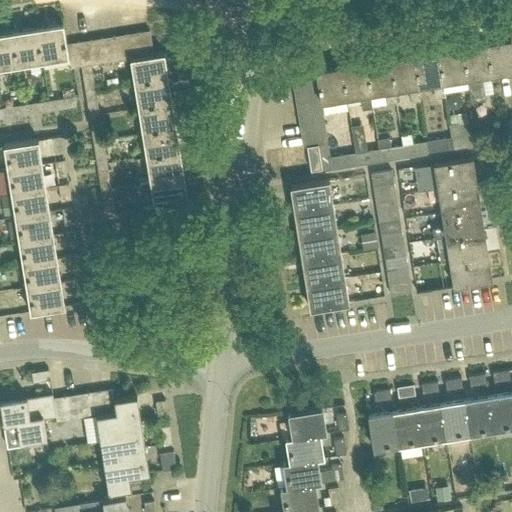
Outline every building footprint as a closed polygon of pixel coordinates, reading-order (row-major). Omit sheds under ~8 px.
[(68,55),(66,42),(63,21),(37,25),(43,59),(68,55)] [(18,63),(43,59),(37,25),(13,29),(18,63)] [(0,65),(18,63),(13,29),(0,31),(0,65)] [(140,55),(153,53),(149,29),(137,31),(140,55)] [(131,56),(140,55),(137,31),(125,32),(129,56),(131,56)] [(117,58),(129,56),(125,32),(113,34),(117,58)] [(105,60),(117,58),(113,34),(102,36),(105,60)] [(94,62),(105,60),(102,36),(90,38),(94,62)] [(511,45),(511,37),(486,41),(491,73),(511,69),(511,45)] [(82,64),(94,62),(90,38),(78,40),(82,64)] [(70,66),(82,64),(78,40),(66,42),(68,55),(70,66)] [(483,74),(491,73),(486,41),(462,45),(467,76),(471,98),(486,96),(483,74)] [(443,80),(467,76),(462,45),(437,49),(443,80)] [(445,93),(443,80),(437,49),(413,53),(419,84),(433,82),(435,95),(445,93)] [(135,82),(169,76),(165,51),(153,53),(140,55),(131,56),(135,82)] [(314,53),(289,57),(291,69),(315,65),(314,53)] [(420,97),(419,84),(413,53),(389,56),(394,88),(409,86),(411,99),(420,97)] [(394,88),(389,56),(365,60),(370,92),(371,92),(385,90),(387,101),(396,99),(394,88)] [(372,105),(371,92),(370,92),(365,60),(341,64),(346,96),(360,94),(362,107),(372,105)] [(317,75),(319,86),(321,97),(321,100),(346,96),(341,64),(316,68),(317,75)] [(317,75),(316,68),(315,65),(291,69),(293,79),(317,75)] [(85,89),(95,88),(93,72),(83,74),(85,89)] [(294,90),(319,86),(317,75),(293,79),(294,90)] [(139,106),(173,101),(169,76),(135,82),(139,106)] [(296,101),(321,97),(319,86),(294,90),(296,101)] [(60,107),(76,104),(75,95),(59,97),(60,106),(60,107)] [(89,114),(99,113),(97,97),(87,98),(89,114)] [(322,108),(321,100),(321,97),(296,101),(298,112),(322,108)] [(35,111),(38,110),(50,108),(49,99),(33,101),(35,111)] [(143,131),(176,125),(173,101),(139,106),(143,131)] [(10,115),(26,112),(24,103),(9,105),(10,114),(10,115)] [(300,122),(324,118),(322,108),(298,112),(300,122)] [(301,133),(326,129),(324,118),(300,122),(301,133)] [(449,123),(451,135),(470,132),(468,120),(449,123)] [(93,139),(103,137),(100,121),(91,123),(92,128),(93,139)] [(146,155),(180,150),(176,125),(143,131),(146,155)] [(301,133),(303,144),(307,144),(318,142),(328,140),(326,129),(301,133)] [(453,148),(472,145),(470,132),(451,135),(453,148)] [(53,152),(63,151),(60,135),(50,136),(53,152)] [(429,151),(448,148),(446,136),(427,139),(429,151)] [(7,167),(42,162),(38,137),(3,143),(7,167)] [(318,142),(322,167),(323,169),(351,164),(349,152),(330,155),(328,140),(318,142)] [(405,155),(424,152),(422,140),(403,143),(405,155)] [(311,169),(322,167),(318,142),(307,144),(311,169)] [(381,159),(400,156),(398,144),(379,147),(381,159)] [(97,163),(107,162),(104,146),(95,148),(97,163)] [(357,163),(375,160),(374,148),(355,151),(357,163)] [(150,180),(184,175),(180,150),(146,155),(150,180)] [(438,186),(476,180),(472,155),(434,161),(438,186)] [(57,176),(67,174),(64,158),(54,160),(57,176)] [(11,191),(46,185),(42,162),(7,167),(11,191)] [(373,184),(393,181),(391,169),(371,172),(373,184)] [(101,188),(111,186),(108,171),(99,172),(101,188)] [(184,175),(150,180),(154,206),(188,200),(184,175)] [(295,209),(333,203),(329,178),(291,184),(295,209)] [(442,210),(480,204),(476,180),(438,186),(442,210)] [(375,196),(395,192),(393,181),(373,184),(375,196)] [(60,199),(70,198),(68,182),(58,183),(60,199)] [(14,215),(50,209),(46,185),(11,191),(14,215)] [(377,208),(398,205),(395,192),(375,196),(377,208)] [(105,214),(115,212),(112,196),(103,198),(105,213),(105,214)] [(299,233),(337,227),(333,203),(295,209),(299,233)] [(446,234),(484,228),(480,204),(442,210),(444,224),(434,225),(436,235),(446,234)] [(64,223),(74,221),(71,205),(62,207),(64,223)] [(379,220),(400,217),(398,205),(377,208),(379,220)] [(18,238),(54,233),(50,209),(14,215),(18,238)] [(381,233),(402,229),(400,217),(379,220),(381,233)] [(303,257),(341,251),(337,227),(299,233),(303,257)] [(488,253),(484,228),(446,234),(448,245),(438,247),(440,260),(450,258),(450,259),(488,253)] [(68,247),(78,245),(75,229),(65,231),(68,247)] [(383,245),(404,241),(402,229),(381,233),(383,245)] [(22,262),(57,256),(54,233),(18,238),(22,262)] [(385,257),(406,253),(404,241),(383,245),(385,257)] [(306,282),(345,275),(341,251),(303,257),(306,282)] [(72,270),(82,269),(79,253),(69,254),(72,270)] [(387,269),(408,265),(406,253),(385,257),(387,269)] [(488,253),(450,259),(454,284),(492,278),(488,253)] [(26,286),(61,280),(57,256),(22,262),(26,286)] [(389,281),(410,277),(408,265),(387,269),(389,281)] [(345,275),(306,282),(311,307),(349,300),(345,275)] [(75,294),(85,292),(83,276),(73,278),(75,294)] [(410,277),(389,281),(391,293),(412,290),(410,277)] [(61,280),(26,286),(30,310),(65,305),(61,280)] [(33,380),(49,377),(50,377),(49,367),(32,370),(33,380)] [(493,378),(510,376),(508,368),(492,370),(491,370),(493,378)] [(485,380),(484,372),(468,374),(467,374),(468,383),(485,380)] [(445,386),(462,384),(461,375),(444,378),(445,386)] [(438,388),(437,379),(420,382),(419,382),(421,390),(438,388)] [(414,391),(413,383),(397,386),(396,386),(397,394),(414,391)] [(116,411),(114,397),(112,386),(100,388),(105,413),(116,411)] [(389,387),(373,390),(372,390),(374,398),(391,395),(389,387)] [(99,414),(105,413),(100,388),(89,390),(93,414),(98,413),(99,414)] [(81,416),(93,414),(89,390),(77,392),(81,416)] [(493,428),(511,425),(511,394),(511,390),(488,393),(493,428)] [(69,418),(81,416),(77,392),(65,394),(69,418)] [(52,393),(0,401),(3,421),(7,444),(21,442),(20,437),(46,433),(43,415),(55,413),(53,396),(53,393),(52,393)] [(469,432),(493,428),(488,393),(464,397),(469,432)] [(57,420),(69,418),(65,394),(53,396),(55,413),(57,420)] [(120,423),(139,420),(135,394),(114,397),(116,411),(105,413),(99,414),(103,439),(122,436),(120,423)] [(446,436),(469,432),(464,397),(440,401),(446,436)] [(159,416),(168,415),(165,398),(156,399),(159,416)] [(422,440),(446,436),(440,401),(416,405),(422,440)] [(320,431),(327,430),(323,405),(288,411),(292,435),(320,431)] [(398,443),(422,440),(416,405),(393,409),(398,443)] [(374,447),(398,443),(393,409),(368,412),(374,447)] [(335,412),(338,428),(348,427),(345,410),(335,412)] [(124,449),(143,446),(139,420),(120,423),(122,436),(103,439),(107,465),(126,461),(124,449)] [(163,442),(172,440),(169,423),(160,425),(163,442)] [(324,455),(320,431),(292,435),(285,436),(289,460),(317,456),(324,455)] [(336,453),(345,452),(343,435),(333,437),(336,453)] [(126,461),(107,465),(111,490),(130,487),(128,474),(147,471),(143,446),(124,449),(126,461)] [(176,466),(173,449),(160,451),(163,468),(176,466)] [(321,480),(317,456),(289,460),(283,461),(286,485),(287,485),(314,480),(315,481),(321,480)] [(333,478),(343,476),(340,460),(330,462),(331,467),(333,478)] [(321,480),(333,478),(331,467),(319,469),(321,480)] [(318,505),(315,481),(314,480),(287,485),(286,485),(280,486),(284,509),(284,510),(312,505),(312,506),(318,505)] [(448,482),(435,484),(437,500),(451,498),(448,482)] [(340,501),(337,485),(328,487),(330,503),(340,501)] [(416,486),(409,487),(411,500),(418,499),(416,486)] [(84,511),(126,511),(124,494),(104,497),(103,497),(82,501),(84,511)] [(156,511),(154,498),(144,500),(145,511),(156,511)]
